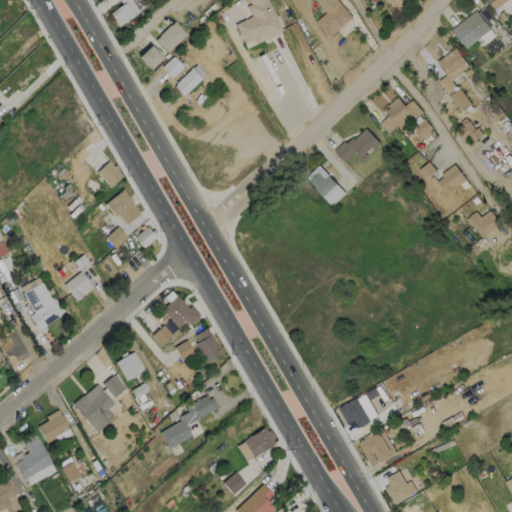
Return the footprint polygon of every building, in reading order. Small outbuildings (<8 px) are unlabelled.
[(145,0),(148,3),(117,25),(108,12),(121,3),(118,0),(145,0)] [(266,0),(281,29),(245,48),(232,23),(250,15),(245,5),(249,3),(246,0),(266,0)] [(337,0),(351,16),(328,36),(315,21),(326,12),(315,0),(337,0)] [(505,0),(493,9),(489,3),(488,3),(485,0),(505,0)] [(490,28),(465,47),(451,28),(475,9),(490,28)] [(173,20),(185,33),(166,51),(154,38),(159,34),(158,34),(168,24),(169,25),(173,20)] [(161,57),(149,45),(137,57),(149,69),(161,57)] [(463,71),(450,80),(436,61),(455,47),(468,65),(462,69),(463,71)] [(160,67),(170,78),(182,67),(172,56),(160,67)] [(204,73),(181,95),(172,85),(195,63),(204,73)] [(411,114),(397,126),(396,125),(387,132),(378,122),(387,115),(384,111),(388,107),(387,105),(397,96),(411,114)] [(465,117),(474,128),(476,127),(481,133),(473,140),(466,132),(459,137),(455,132),(459,129),(457,126),(460,123),(459,121),(465,117)] [(432,127),(421,118),(413,129),(423,137),(432,127)] [(365,128),(379,143),(373,149),(370,147),(364,152),(367,155),(360,161),(352,152),(343,161),(333,150),(344,140),(345,142),(351,137),(353,139),(365,128)] [(434,172),(419,151),(404,162),(413,174),(419,170),(425,179),(434,172)] [(120,175),(109,186),(95,171),(107,160),(120,175)] [(455,188),(446,194),(436,181),(442,176),(440,173),(453,163),(465,179),(454,187),(455,188)] [(345,192),(331,206),(314,187),(314,186),(305,176),(318,164),(345,192)] [(138,212),(124,223),(116,213),(113,215),(103,202),(122,188),(130,199),(129,200),(138,212)] [(489,209),(499,223),(495,226),(499,232),(488,240),(483,234),(481,236),(471,224),(470,225),(464,218),(475,210),(479,216),(489,209)] [(146,225),(150,230),(152,228),(157,234),(142,246),(133,235),(146,225)] [(104,238),(114,248),(125,236),(116,226),(104,238)] [(91,287),(75,299),(63,283),(79,270),(91,287)] [(175,295),(187,307),(189,305),(198,314),(188,323),(185,320),(177,328),(160,309),(175,295)] [(46,328),(41,332),(39,329),(38,329),(28,315),(50,298),(60,312),(44,325),(46,328)] [(175,332),(166,322),(151,335),(159,345),(175,332)] [(220,352),(205,361),(193,342),(196,339),(193,334),(205,327),(220,352)] [(174,347),(181,359),(192,352),(185,340),(174,347)] [(142,369),(124,379),(114,361),(132,350),(142,369)] [(100,384),(110,398),(123,388),(113,374),(100,384)] [(95,383),(112,403),(106,409),(112,416),(95,431),(71,403),(81,395),(82,396),(95,383)] [(204,394),(207,399),(211,396),(215,405),(212,407),(212,408),(184,424),(190,434),(168,447),(167,447),(158,431),(179,419),(177,416),(187,410),(184,406),(204,394)] [(369,420),(356,427),(353,420),(347,424),(337,407),(355,397),(369,420)] [(71,434),(57,442),(54,437),(45,442),(35,426),(47,420),(45,416),(57,409),(71,434)] [(263,426),(266,430),(269,429),(273,436),(270,438),(273,442),(252,456),(241,440),(263,426)] [(50,462),(22,479),(13,463),(23,458),(22,455),(27,452),(20,439),(33,431),(50,462)] [(389,454),(371,465),(357,442),(375,431),(389,454)] [(66,481),(78,477),(73,462),(61,466),(66,481)] [(398,470),(405,482),(409,480),(415,489),(410,492),(411,493),(393,504),(383,487),(387,485),(386,484),(388,483),(385,477),(398,470)] [(231,494),(243,483),(233,471),(221,483),(231,494)] [(9,504),(0,509),(0,481),(8,477),(16,492),(6,498),(9,504)] [(272,509),(268,511),(235,511),(233,509),(261,483),(270,494),(264,500),(272,509)]
